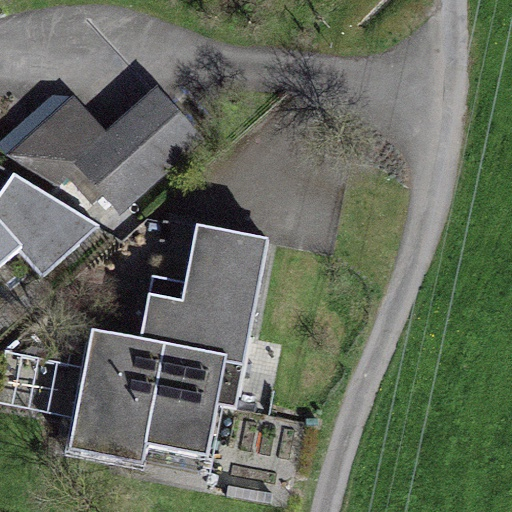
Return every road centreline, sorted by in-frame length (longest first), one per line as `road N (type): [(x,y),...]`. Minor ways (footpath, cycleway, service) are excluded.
road 1 (track): [(329,511),(438,211),(460,55),(452,0)]
road 2 (residential): [(0,35),(102,38),(455,89)]
